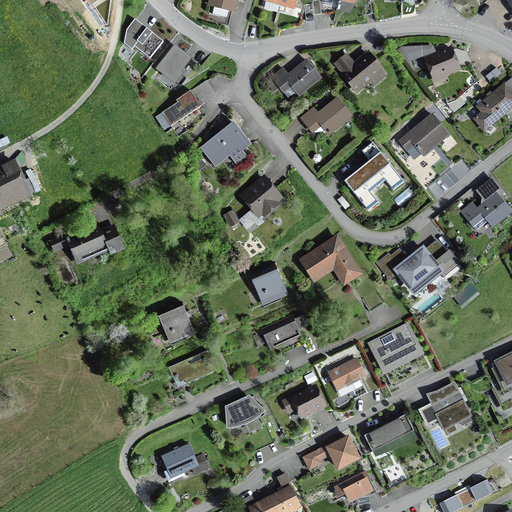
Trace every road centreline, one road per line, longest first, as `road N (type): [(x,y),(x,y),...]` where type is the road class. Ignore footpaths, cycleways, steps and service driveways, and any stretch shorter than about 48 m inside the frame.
road 1 (residential): [(251,50),(235,83),(343,221),(365,236),(404,231),(511,146)]
road 2 (residential): [(397,313),(141,431),(124,467),(155,511)]
road 3 (residential): [(511,340),(279,459),(199,511)]
road 4 (track): [(120,0),(111,52),(89,89),(64,115),(0,154)]
road 5 (tertiary): [(251,50),(442,24)]
road 6 (residential): [(387,511),(501,453)]
